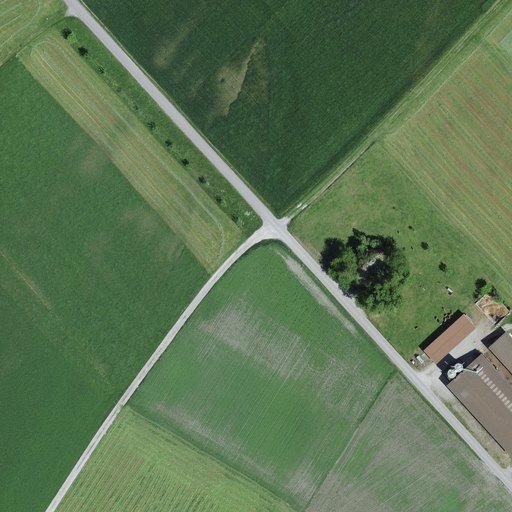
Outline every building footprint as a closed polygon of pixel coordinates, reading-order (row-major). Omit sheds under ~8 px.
[(468,315),(428,353),(440,366),(480,329),(468,315)] [(511,336),(510,334),(493,348),(511,369),(511,336)] [(511,384),(485,356),(451,388),(511,450),(511,384)] [(457,373),(459,373),(460,373),(461,373),(463,372),(463,370),(464,369),(464,368),(463,366),(462,365),(461,365),(460,364),(458,365),(457,365),(456,366),(455,367),(455,369),(455,370),(456,372),(457,373)] [(450,378),(452,379),(453,379),(455,378),(456,377),(457,376),(457,375),(457,373),(456,372),(455,371),(454,370),(453,370),(451,370),(450,371),(449,372),(448,373),(448,375),(449,376),(449,377),(450,378)]
